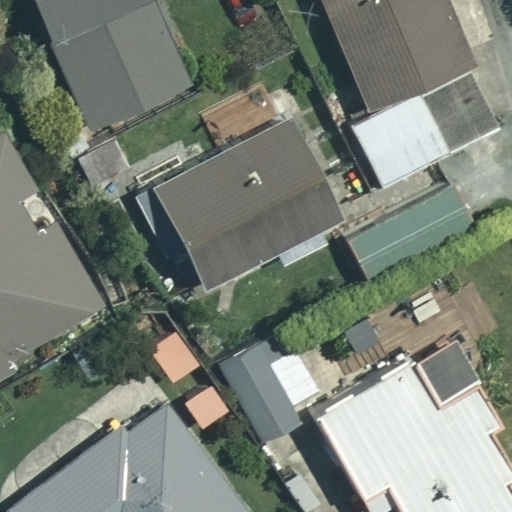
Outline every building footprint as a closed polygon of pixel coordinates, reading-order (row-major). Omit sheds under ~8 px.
[(188,82),(151,0),(30,0),(88,128),(188,82)] [(504,130),(446,0),(319,0),(358,87),(329,100),(369,190),(504,130)] [(338,215),(290,117),(150,186),(199,284),(338,215)] [(0,370),(103,309),(0,134),(0,370)] [(465,239),(441,189),(345,236),(369,286),(465,239)] [(324,408),(285,329),(220,362),(259,440),(324,408)] [(428,405),(405,364),(313,416),(367,511),(369,511),(391,500),(398,511),(511,511),(511,481),(484,432),(497,424),(472,381),(428,405)] [(250,511),(162,395),(7,511),(250,511)]
